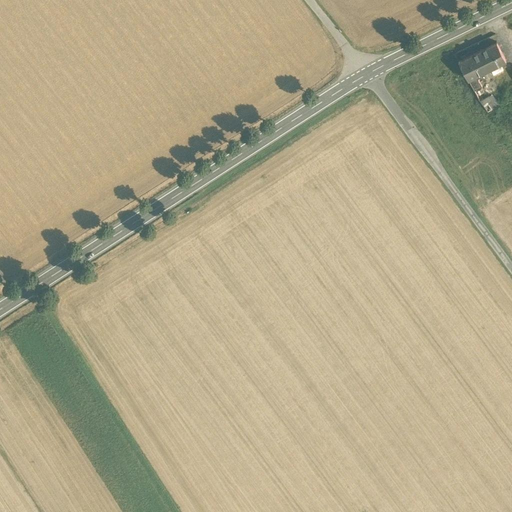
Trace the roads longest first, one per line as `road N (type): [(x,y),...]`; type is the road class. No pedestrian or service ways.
road 1 (secondary): [(365,75),(0,309)]
road 2 (unclassified): [(511,265),(365,75)]
road 3 (secondary): [(511,3),(365,75)]
